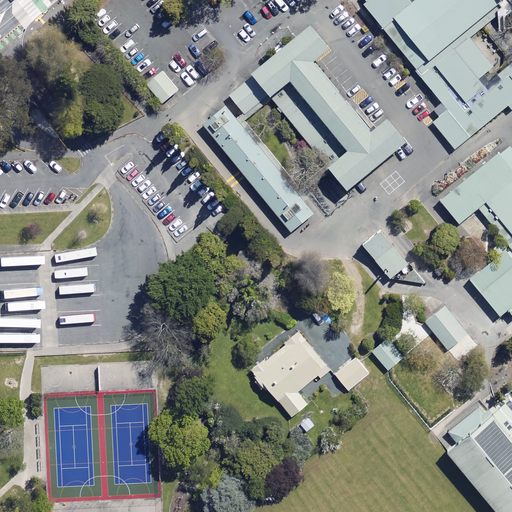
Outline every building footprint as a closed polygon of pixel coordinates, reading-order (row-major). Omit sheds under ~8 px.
[(433,124),(453,148),(511,98),(511,0),(358,0),(357,2),(444,104),(438,110),(443,116),(433,124)] [(326,53),(310,32),(251,81),(268,102),(288,86),(345,156),(324,172),(326,174),(343,196),(350,190),(403,148),(384,124),(367,137),(310,66),(326,53)] [(176,89),(161,70),(145,83),(160,102),(176,89)] [(268,102),(251,81),(221,105),(224,109),(238,126),(268,102)] [(345,156),(288,86),(268,102),(324,172),(345,156)] [(238,126),(224,109),(201,127),(287,236),(311,218),(238,126)] [(511,320),(511,319),(511,152),(506,145),(440,201),(461,225),(477,211),(508,247),(466,282),(497,318),(505,312),(511,320)] [(410,268),(381,232),(359,248),(388,285),(410,268)] [(467,336),(445,306),(423,323),(444,352),(467,336)] [(331,367),(299,328),(257,362),(253,366),(292,414),(309,400),(307,398),(298,387),(318,371),(321,375),(331,367)] [(404,351),(389,333),(372,347),(388,365),(404,351)] [(453,403),(409,353),(388,371),(432,421),(453,403)] [(367,372),(354,357),(333,374),(346,390),(367,372)] [(511,511),(511,410),(508,405),(449,452),(498,511),(511,511)]
